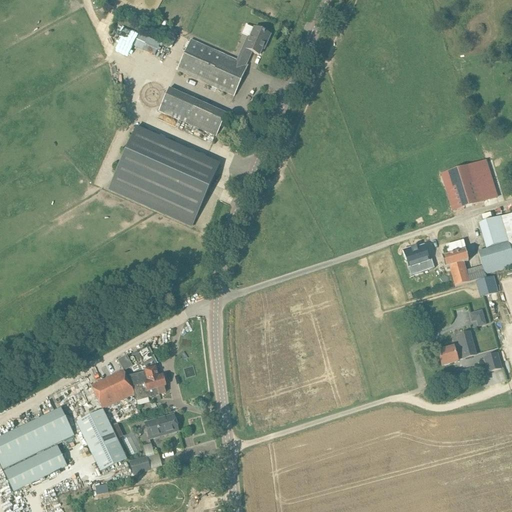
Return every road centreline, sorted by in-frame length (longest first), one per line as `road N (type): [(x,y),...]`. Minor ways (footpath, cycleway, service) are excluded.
road 1 (residential): [(236,511),(214,303),(241,205),(329,0)]
road 2 (unknown): [(511,383),(436,408),(399,398),(228,447),(206,437),(182,442)]
road 3 (unknown): [(470,237),(460,221),(444,219),(174,318)]
road 4 (unknown): [(219,99),(144,66),(130,102),(142,116),(220,150),(228,162),(216,194),(241,205)]
road 5 (unknown): [(174,318),(0,418)]
road 6 (unknown): [(174,318),(165,362),(175,403),(222,401)]
